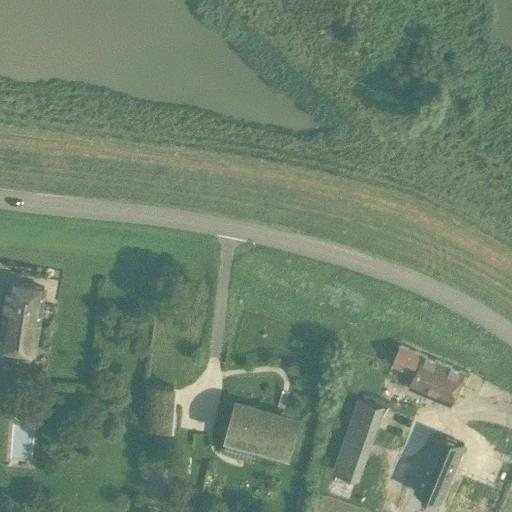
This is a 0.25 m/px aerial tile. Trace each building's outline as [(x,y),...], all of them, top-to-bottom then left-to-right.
[(7,280),(0,322),(0,344),(33,349),(43,286),(7,280)] [(401,344),(388,376),(452,403),(465,371),(401,344)] [(174,385),(151,383),(148,424),(171,425),(174,385)] [(235,402),(229,422),(245,426),(242,434),(290,447),(297,420),(235,402)] [(351,421),(334,469),(357,477),(374,429),(351,421)] [(440,433),(417,488),(441,498),(449,480),(453,470),(464,443),(440,433)] [(152,488),(163,489),(165,471),(176,472),(177,457),(154,455),(152,488)]
